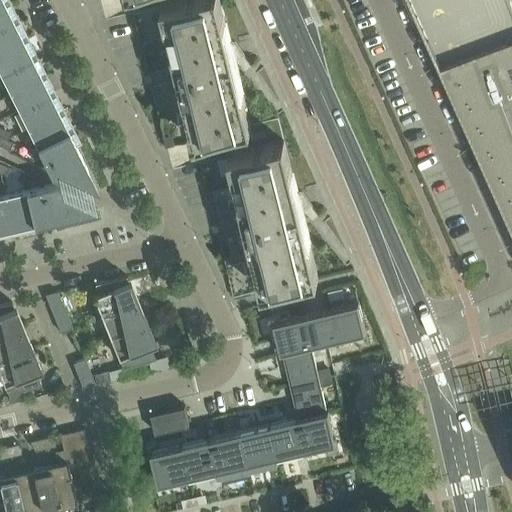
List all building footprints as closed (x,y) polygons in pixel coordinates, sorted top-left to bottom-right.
[(136,0),(139,11),(133,13),(167,148),(168,148),(195,141),(196,141),(201,140),(204,151),(206,161),(200,162),(234,298),(235,298),(235,297),(263,291),(319,277),(285,141),(284,141),(278,119),(251,126),(219,0),(136,0)] [(411,0),(511,225),(511,5),(510,0),(411,0)] [(9,2),(0,6),(0,28),(18,20),(9,2)] [(0,28),(0,52),(27,38),(18,20),(0,28)] [(27,38),(0,52),(0,73),(1,74),(36,57),(27,38)] [(1,74),(10,93),(46,75),(36,57),(1,74)] [(10,93),(19,111),(55,93),(46,75),(10,93)] [(55,93),(19,111),(28,129),(64,112),(55,93)] [(28,129),(37,147),(73,129),(64,112),(28,129)] [(73,129),(37,147),(50,174),(58,178),(69,172),(73,179),(72,179),(82,184),(88,171),(75,145),(79,143),(73,129)] [(4,139),(1,146),(10,150),(14,143),(4,139)] [(10,167),(1,163),(0,164),(0,171),(6,175),(10,167)] [(55,183),(25,190),(34,229),(49,226),(48,221),(77,215),(83,202),(73,197),(72,198),(65,199),(62,187),(55,183)] [(25,190),(5,195),(14,234),(34,229),(25,190)] [(5,195),(0,195),(0,237),(14,234),(5,195)] [(93,296),(101,316),(136,302),(126,277),(127,277),(126,276),(95,283),(97,293),(92,295),(93,297),(93,296)] [(69,320),(58,292),(47,296),(47,294),(45,295),(57,324),(69,320)] [(280,353),(285,351),(311,345),(334,340),(367,332),(359,301),(327,309),(327,310),(309,314),(309,313),(273,321),(274,324),(272,325),(276,340),(277,340),(280,353)] [(0,336),(22,328),(12,303),(12,302),(0,304),(0,336)] [(144,322),(136,302),(101,316),(109,336),(144,322)] [(57,324),(60,332),(72,327),(69,320),(57,324)] [(148,330),(144,322),(109,336),(118,357),(122,367),(154,360),(154,359),(151,360),(145,346),(156,341),(155,340),(154,340),(150,329),(148,330)] [(22,328),(0,336),(0,360),(30,348),(22,328)] [(337,443),(329,409),(326,410),(325,407),(327,407),(313,348),(311,348),(311,345),(285,351),(286,354),(285,354),(299,413),(300,413),(301,415),(296,416),(296,417),(208,438),(182,444),(150,451),(158,484),(217,471),(219,475),(279,461),(278,456),(337,443)] [(33,356),(30,348),(0,360),(0,374),(3,383),(4,383),(8,394),(40,386),(40,385),(36,386),(31,372),(41,368),(41,366),(40,367),(35,355),(33,356)] [(82,386),(95,383),(85,358),(73,363),(82,386)] [(186,406),(153,414),(157,432),(190,424),(186,406)] [(64,448),(89,443),(86,429),(61,435),(64,448)] [(54,436),(43,439),(45,448),(55,446),(54,436)] [(45,448),(43,439),(31,442),(36,450),(45,448)] [(67,462),(93,456),(89,443),(64,448),(67,461),(67,462)] [(21,444),(9,447),(11,456),(21,454),(21,444)] [(11,456),(9,447),(0,449),(0,454),(2,458),(11,456)] [(70,476),(96,470),(93,456),(67,462),(70,476)] [(70,476),(67,462),(67,461),(50,465),(59,508),(77,504),(77,502),(73,489),(70,476)] [(33,469),(42,511),(59,508),(50,465),(33,469)] [(24,511),(40,511),(42,511),(33,469),(15,473),(24,511)] [(73,489),(99,483),(96,470),(70,476),(73,489)] [(0,486),(5,511),(24,511),(15,473),(0,476),(0,486)] [(77,502),(102,496),(99,483),(73,489),(77,502)]
